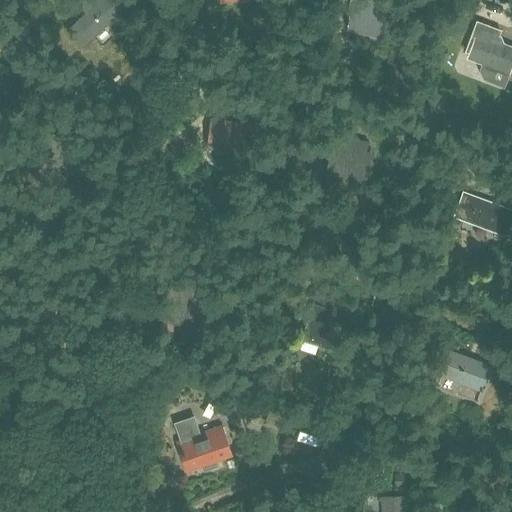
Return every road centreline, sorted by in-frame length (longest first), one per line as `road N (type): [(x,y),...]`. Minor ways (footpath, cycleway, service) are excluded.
road 1 (track): [(127,511),(152,489),(201,472),(303,461),(321,473),(337,511)]
road 2 (unknown): [(290,0),(263,231)]
